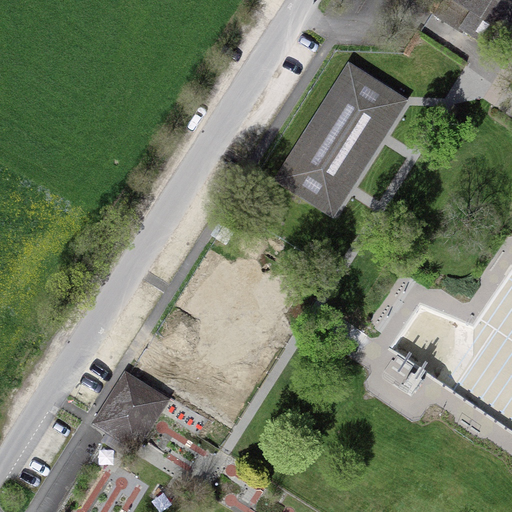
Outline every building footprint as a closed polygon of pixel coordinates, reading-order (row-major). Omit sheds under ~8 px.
[(484,44),(510,0),(442,0),(435,13),(484,44)] [(348,63),(273,183),(333,221),(409,102),(348,63)] [(206,276),(195,292),(204,309),(223,310),(234,294),(225,277),(206,276)] [(267,276),(255,293),(263,312),(284,314),(296,296),(287,278),(267,276)] [(233,329),(223,346),(233,363),(253,363),(263,346),(253,329),(233,329)] [(108,433),(126,444),(154,398),(125,375),(96,419),(108,433)]
